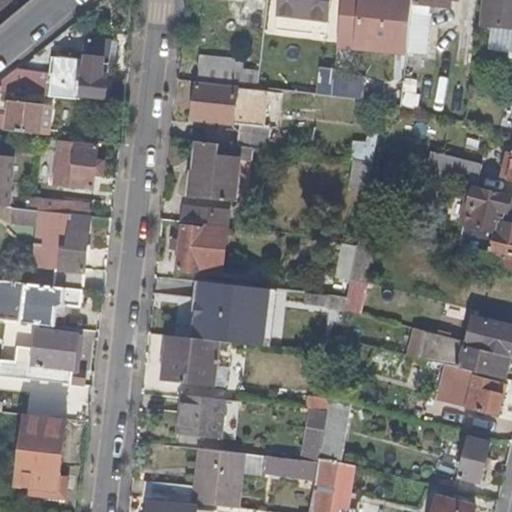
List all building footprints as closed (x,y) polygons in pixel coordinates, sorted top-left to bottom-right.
[(325,20),(327,0),(278,0),(277,15),(325,20)] [(456,1),(456,0),(414,0),(414,5),(424,6),(432,7),(439,8),(448,10),(450,0),(456,1)] [(511,0),(484,0),(482,26),(498,29),(511,30),(511,0)] [(422,22),(424,6),(414,5),(412,4),(410,20),(409,25),(416,27),(418,21),(422,22)] [(420,38),(422,22),(418,21),(416,27),(409,25),(408,41),(420,42),(420,38)] [(511,54),(511,30),(498,29),(495,52),(511,54)] [(107,80),(111,41),(89,38),(86,60),(86,68),(80,67),(79,77),(79,79),(84,80),(82,95),(105,98),(105,96),(107,80)] [(257,88),(259,71),(242,69),(243,64),(235,62),(235,59),(200,54),(197,81),(237,85),(257,88)] [(79,77),(80,67),(86,68),(86,60),(55,57),(53,74),(79,77)] [(50,92),(52,74),(16,70),(0,83),(0,93),(50,97),(50,92)] [(82,95),(84,80),(79,79),(79,77),(53,74),(52,74),(50,92),(82,95)] [(361,100),(363,79),(333,75),(331,96),(361,100)] [(265,127),(269,89),(257,88),(237,85),(234,88),(232,88),(217,86),(196,84),(193,119),(210,121),(216,121),(239,124),(265,127)] [(392,127),(395,119),(397,111),(398,106),(383,102),(377,135),(377,136),(380,135),(384,136),(387,137),(391,137),(392,127)] [(50,136),(52,112),(43,111),(39,110),(9,106),(6,131),(39,135),(50,136)] [(268,150),(271,127),(265,127),(239,124),(237,146),(255,148),(268,150)] [(385,153),(387,137),(384,136),(380,135),(377,136),(374,151),(385,153)] [(103,171),(104,159),(97,159),(98,146),(58,142),(56,160),(73,162),(70,186),(94,189),(96,170),(103,171)] [(236,201),(241,159),(254,160),(255,148),(237,146),(199,142),(195,172),(192,173),(190,194),(208,196),(211,196),(215,198),(226,200),(236,201)] [(472,186),(477,165),(426,153),(422,174),(464,184),(472,186)] [(0,206),(12,208),(17,158),(0,155),(0,206)] [(70,186),(73,162),(56,160),(54,184),(70,186)] [(376,194),(381,168),(372,166),(367,192),(376,194)] [(463,225),(472,186),(464,184),(462,197),(456,224),(463,225)] [(511,225),(501,223),(508,195),(472,186),(463,225),(494,233),(492,244),(492,245),(490,252),(506,255),(511,256),(511,225)] [(90,216),(91,205),(51,201),(50,212),(90,216)] [(211,225),(213,210),(203,209),(185,207),(184,210),(183,222),(211,225)] [(40,227),(41,211),(31,210),(14,209),(12,223),(40,227)] [(83,290),(87,253),(91,216),(90,216),(50,212),(43,212),(41,211),(40,227),(50,228),(49,246),(38,245),(35,269),(54,271),(53,287),(83,290)] [(368,284),(379,226),(361,221),(357,241),(356,250),(350,280),(368,284)] [(221,274),(228,227),(211,225),(210,230),(182,226),(182,232),(181,238),(179,248),(177,268),(221,274)] [(49,246),(50,228),(40,227),(38,245),(49,246)] [(356,250),(357,241),(349,240),(349,249),(356,250)] [(511,256),(506,255),(490,252),(480,250),(476,262),(499,268),(498,272),(511,275),(511,256)] [(360,315),(367,289),(368,284),(350,280),(350,284),(347,299),(345,311),(360,315)] [(209,307),(212,285),(196,283),(176,281),(173,303),(209,307)] [(347,299),(350,284),(336,282),(329,282),(326,282),(325,284),(323,296),(328,297),(347,299)] [(225,309),(228,290),(228,285),(212,283),(212,285),(209,307),(225,309)] [(81,307),(83,290),(53,287),(24,285),(20,324),(54,327),(56,313),(60,313),(61,313),(63,311),(64,306),(81,307)] [(345,311),(347,299),(328,297),(327,309),(324,309),(324,316),(332,318),(334,310),(345,311)] [(511,354),(511,327),(475,318),(467,347),(480,350),(482,350),(491,352),(511,357),(511,354)] [(511,357),(491,352),(482,350),(480,350),(467,347),(465,346),(466,341),(427,331),(419,359),(442,364),(477,373),(500,379),(505,380),(511,357)] [(72,369),(77,334),(44,332),(42,350),(16,348),(15,363),(41,366),(40,381),(71,384),(72,369)] [(353,342),(354,335),(341,332),(340,339),(353,342)] [(215,367),(214,364),(217,341),(168,336),(163,381),(226,387),(227,369),(225,368),(215,367)] [(0,377),(40,381),(41,366),(15,363),(1,362),(0,372),(0,377)] [(350,392),(355,365),(341,362),(336,389),(350,392)] [(86,386),(87,371),(72,369),(71,384),(86,386)] [(500,379),(477,373),(475,378),(499,383),(500,379)] [(498,416),(503,396),(496,393),(499,383),(475,378),(468,408),(498,416)] [(220,440),(225,400),(184,395),(179,436),(220,440)] [(326,411),(330,398),(322,397),(307,395),(305,408),(317,410),(324,411),(326,411)] [(340,463),(351,403),(330,398),(326,411),(324,426),(320,446),(319,451),(319,456),(320,457),(336,462),(340,463)] [(324,426),(326,411),(324,411),(317,410),(314,424),(319,425),(324,426)] [(61,476),(67,419),(24,415),(16,486),(30,487),(59,491),(61,476)] [(320,446),(324,426),(319,425),(316,444),(320,446)] [(456,440),(459,429),(444,426),(441,436),(456,440)] [(482,481),(491,442),(470,438),(468,446),(463,466),(460,478),(481,484),(482,481)] [(463,466),(468,446),(462,445),(458,464),(463,466)] [(237,508),(243,453),(198,448),(194,486),(192,503),(237,508)] [(319,456),(319,451),(315,450),(306,449),(304,460),(317,462),(319,456)] [(281,469),(282,458),(268,456),(266,460),(265,471),(281,473),(281,469)] [(332,491),(336,462),(320,457),(315,488),(332,491)] [(292,470),(294,460),(282,458),(281,469),(292,470)] [(65,499),(68,477),(61,476),(59,491),(30,487),(30,494),(65,499)] [(192,503),(194,486),(143,479),(140,498),(192,503)] [(332,491),(315,488),(313,487),(308,511),(336,511),(337,509),(329,506),(332,491)] [(473,511),(475,506),(436,496),(434,502),(433,510),(432,511),(473,511)] [(196,511),(197,509),(197,508),(151,502),(149,511),(196,511)]
